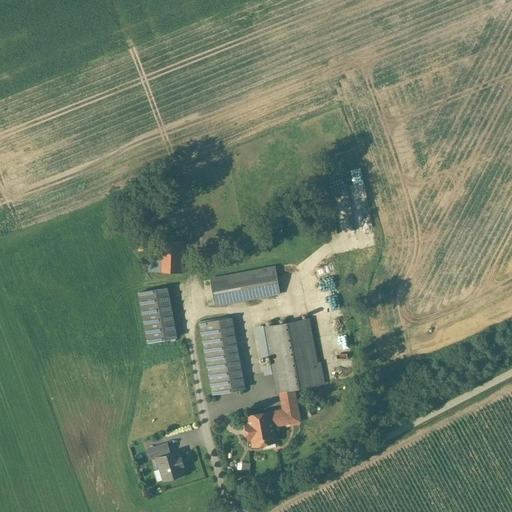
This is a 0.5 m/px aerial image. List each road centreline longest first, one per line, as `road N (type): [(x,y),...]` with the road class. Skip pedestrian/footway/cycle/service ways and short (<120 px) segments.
road 1 (unknown): [(511,291),(415,335),(304,445),(230,501)]
road 2 (unclassified): [(511,372),(251,511)]
